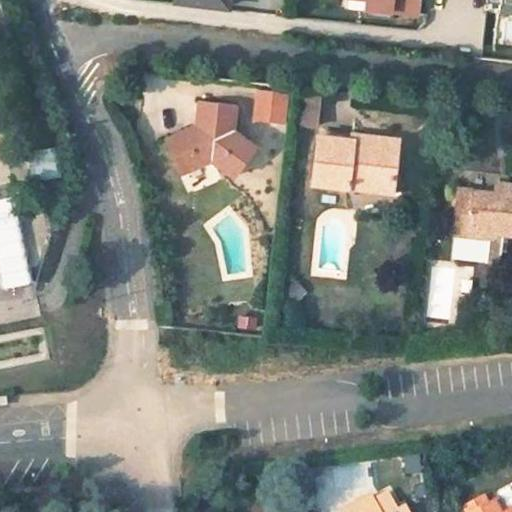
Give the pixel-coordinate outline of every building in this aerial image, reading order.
[(175,0),(175,4),(225,10),(225,0),(175,0)] [(414,15),(416,0),(359,0),(358,8),(414,15)] [(251,91),(247,118),(277,122),(281,94),(251,91)] [(287,123),(310,126),(313,97),(290,94),(287,123)] [(176,172),(205,161),(240,184),(258,156),(228,134),(232,109),(197,103),(193,126),(162,140),(176,172)] [(310,188),(347,192),(348,185),(391,190),(396,144),(349,139),(349,144),(315,141),(310,188)] [(492,192),(503,193),(504,182),(493,181),(492,192)] [(482,262),(497,259),(498,250),(502,250),(503,244),(497,244),(498,235),(504,236),(504,231),(511,231),(511,182),(504,182),(503,193),(492,192),(457,189),(455,213),(469,215),(466,236),(485,238),(482,262)] [(390,197),(391,190),(348,185),(347,192),(390,197)] [(452,235),(466,236),(469,215),(455,213),(452,235)] [(497,244),(503,244),(509,245),(509,237),(504,236),(498,235),(497,244)] [(401,511),(401,509),(396,511),(391,511),(383,496),(369,503),(366,499),(342,511),(401,511)] [(511,511),(511,507),(503,511),(495,511),(490,502),(471,511),(511,511)]
